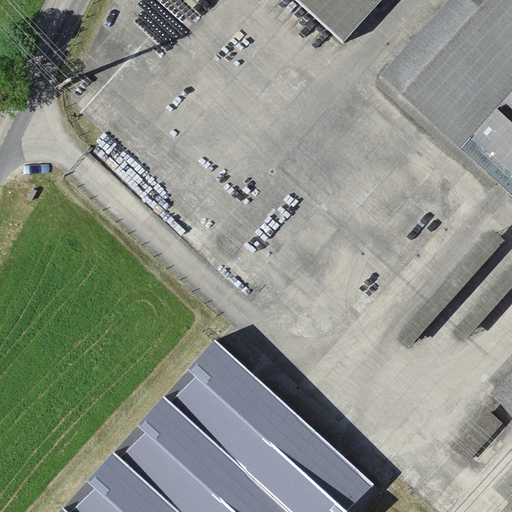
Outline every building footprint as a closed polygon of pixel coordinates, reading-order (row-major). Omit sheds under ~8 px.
[(296,0),(344,44),(385,0),(296,0)] [(511,0),(456,0),(380,85),(461,158),(511,100),(511,0)] [(511,100),(461,158),(511,204),(511,100)] [(477,328),(511,287),(511,241),(494,226),(402,332),(415,344),(449,304),(477,328)] [(355,511),(377,487),(218,347),(71,511),(355,511)] [(511,377),(493,399),(511,416),(511,377)] [(472,459),(507,420),(491,405),(455,443),(472,459)]
